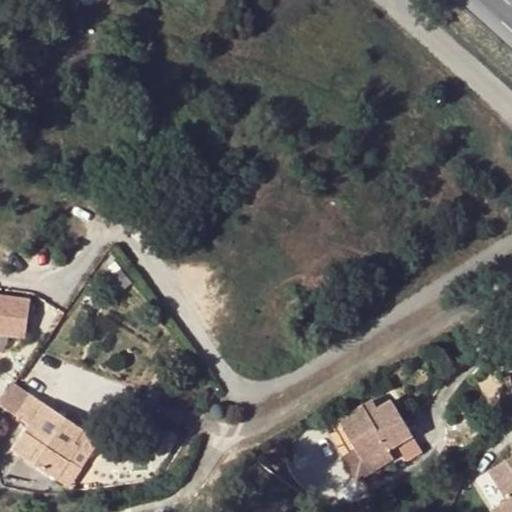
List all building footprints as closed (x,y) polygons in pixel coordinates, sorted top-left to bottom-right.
[(0,334),(24,338),(30,301),(0,296),(0,334)] [(31,426),(15,449),(57,479),(81,445),(76,442),(85,430),(47,403),(33,393),(17,416),(31,426)] [(393,398),(378,406),(369,411),(365,405),(339,420),(362,458),(386,445),(388,445),(390,448),(414,434),(393,398)] [(374,399),(365,405),(369,411),(378,406),(374,399)] [(386,445),(362,458),(369,470),(395,456),(390,448),(388,445),(386,445)] [(511,511),(511,454),(489,470),(507,499),(493,508),(495,511),(511,511)]
